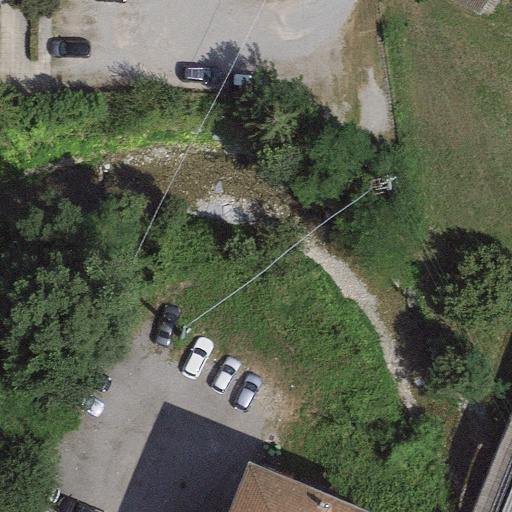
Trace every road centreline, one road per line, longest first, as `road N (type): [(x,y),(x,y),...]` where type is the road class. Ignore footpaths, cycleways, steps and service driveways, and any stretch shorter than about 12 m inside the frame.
road 1 (residential): [(83,37),(301,33),(331,0)]
road 2 (unknown): [(144,511),(179,418),(179,359)]
